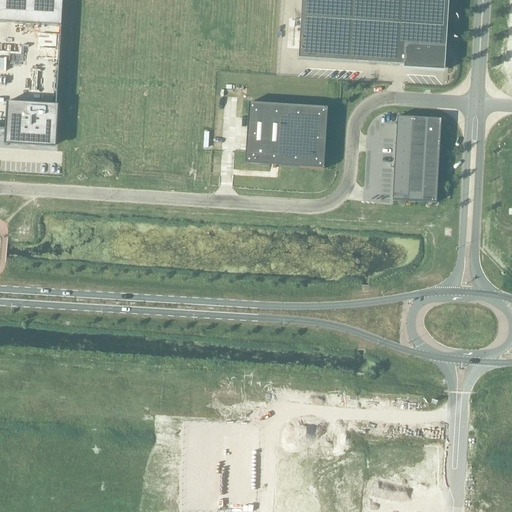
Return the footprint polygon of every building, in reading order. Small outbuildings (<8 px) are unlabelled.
[(0,0),(0,22),(61,27),(63,0),(0,0)] [(414,67),(445,69),(448,0),(302,0),(298,60),(405,66),(406,62),(414,62),(414,67)] [(7,102),(4,145),(8,146),(8,144),(54,147),(56,110),(58,110),(59,106),(7,102)] [(249,104),(245,165),(273,166),(273,168),(276,168),(276,166),(323,169),(327,109),(249,104)] [(397,118),(392,201),(436,204),(441,120),(397,118)]
